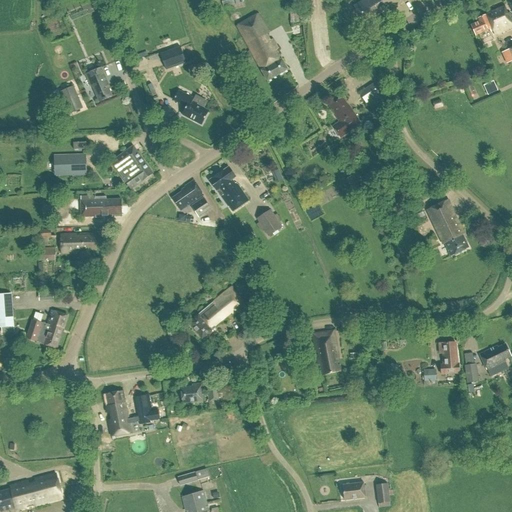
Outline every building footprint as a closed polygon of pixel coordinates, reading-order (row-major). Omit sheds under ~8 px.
[(232,0),(222,3),(223,9),(244,4),(242,0),(232,0)] [(396,9),(410,0),(362,0),(363,1),(353,7),(364,24),(382,13),(384,16),(389,13),(388,10),(394,6),(396,9)] [(495,0),(493,0),(490,1),(494,10),(499,8),(495,0)] [(504,7),(477,18),(478,21),(471,25),(475,35),(489,30),(490,32),(493,31),(495,35),(511,27),(511,20),(509,13),(507,14),(504,7)] [(300,23),(302,21),(301,10),(290,10),(290,24),(300,23)] [(276,27),(284,25),(281,11),(272,13),(276,27)] [(270,42),(266,35),(268,34),(258,15),(237,27),(261,71),(260,72),(267,82),(287,71),(282,61),(281,61),(275,51),(277,50),(272,41),(270,42)] [(161,54),(166,70),(186,63),(180,47),(161,54)] [(511,47),(506,51),(503,52),(508,63),(511,61),(511,47)] [(487,68),(496,68),(496,55),(487,56),(487,68)] [(109,86),(101,68),(86,75),(91,86),(93,85),(100,102),(112,97),(108,87),(109,86)] [(374,85),(360,94),(370,109),(384,100),(374,85)] [(60,92),(69,114),(82,108),(73,86),(60,92)] [(146,90),(149,97),(157,94),(154,87),(146,90)] [(346,103),(360,95),(357,89),(343,96),(346,103)] [(186,108),(182,116),(201,126),(209,111),(197,105),(198,101),(178,91),(173,101),(186,108)] [(347,106),(341,98),(329,106),(333,113),(335,112),(338,117),(335,118),(338,123),(332,127),(340,138),(360,125),(348,106),(347,106)] [(440,99),(432,101),(434,109),(442,106),(440,99)] [(112,162),(131,190),(152,175),(137,153),(134,155),(129,150),(112,162)] [(54,161),(54,174),(54,176),(87,175),(86,154),(53,155),(54,161)] [(209,179),(216,190),(220,195),(228,206),(228,205),(232,211),(248,200),(237,183),(236,183),(233,178),(235,176),(229,166),(223,170),(213,177),(209,179)] [(357,172),(350,177),(356,187),(358,185),(363,182),(357,172)] [(172,198),(180,210),(203,194),(193,180),(185,186),(186,188),(172,198)] [(112,215),(122,215),(121,199),(106,199),(106,197),(95,197),(95,196),(81,196),(82,217),(95,216),(95,218),(112,218),(112,215)] [(191,206),(199,217),(211,209),(204,198),(191,206)] [(469,248),(463,235),(464,235),(448,200),(427,210),(443,245),(445,244),(451,257),(469,248)] [(257,219),(268,236),(282,227),(271,210),(257,219)] [(61,236),(61,254),(77,253),(77,252),(97,251),(96,235),(61,236)] [(39,249),(39,260),(55,260),(55,248),(39,249)] [(227,273),(219,279),(223,284),(230,278),(227,273)] [(232,315),(243,305),(231,288),(213,302),(189,323),(202,339),(215,328),(213,327),(226,316),(230,313),(232,315)] [(53,292),(44,292),(45,300),(54,300),(53,292)] [(0,328),(15,327),(13,304),(12,294),(0,295),(0,328)] [(67,315),(51,310),(47,325),(41,323),(33,320),(27,339),(35,341),(40,342),(40,344),(57,349),(61,337),(61,338),(64,330),(63,329),(67,315)] [(36,312),(33,320),(41,323),(44,315),(36,312)] [(17,323),(24,326),(27,319),(20,316),(17,323)] [(16,324),(11,341),(18,342),(22,326),(16,324)] [(311,334),(315,353),(317,352),(318,359),(316,359),(317,364),(318,363),(320,374),(340,370),(337,356),(338,356),(333,330),(311,334)] [(442,354),(443,365),(441,365),(441,374),(459,373),(458,364),(457,364),(455,343),(439,344),(439,354),(442,354)] [(497,346),(479,354),(486,370),(487,370),(491,377),(508,369),(504,360),(511,357),(505,344),(498,347),(497,346)] [(466,366),(464,366),(466,384),(470,383),(478,382),(476,364),(474,365),(466,366)] [(395,377),(397,371),(389,368),(387,373),(395,377)] [(423,370),(424,382),(436,382),(435,370),(423,370)] [(418,374),(407,376),(408,384),(420,382),(418,374)] [(202,403),(200,384),(192,385),(193,386),(181,388),(183,404),(198,402),(198,404),(202,403)] [(207,386),(209,402),(220,401),(218,385),(207,386)] [(111,436),(131,432),(123,391),(106,394),(108,406),(105,406),(106,413),(110,412),(111,419),(108,420),(111,436)] [(149,395),(135,397),(141,424),(150,422),(150,420),(153,420),(160,419),(158,410),(152,411),(149,395)] [(83,432),(92,431),(88,404),(80,405),(83,432)] [(169,443),(176,442),(174,430),(167,431),(169,443)] [(198,481),(198,480),(209,477),(207,469),(196,473),(179,478),(181,486),(198,481)] [(61,499),(55,475),(35,480),(34,483),(30,484),(28,481),(10,486),(10,489),(0,491),(0,511),(17,508),(17,510),(61,499)] [(342,484),(344,499),(365,497),(363,482),(342,484)] [(375,486),(377,503),(378,503),(378,508),(389,506),(389,502),(387,484),(375,486)] [(207,511),(209,511),(204,491),(183,497),(186,511),(189,510),(189,511),(207,511)]
